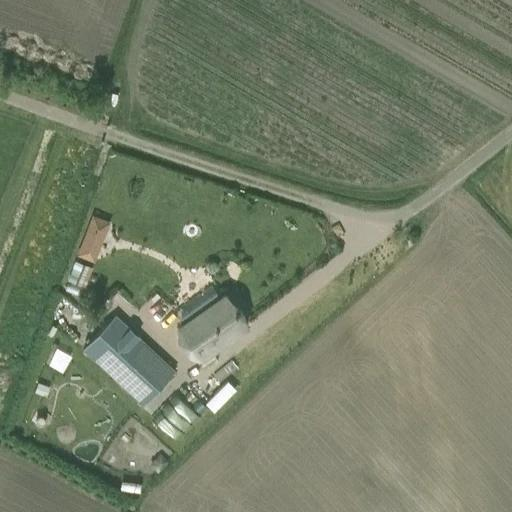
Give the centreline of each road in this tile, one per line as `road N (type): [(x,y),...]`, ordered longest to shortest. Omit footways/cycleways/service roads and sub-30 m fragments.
road 1 (unclassified): [(387,227),(367,232),(0,100)]
road 2 (unclassified): [(387,227),(511,129)]
